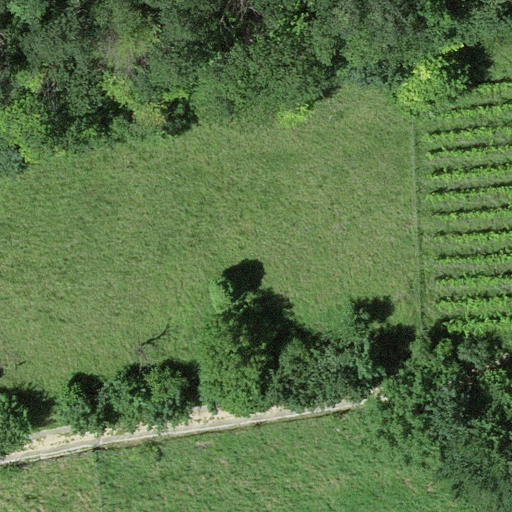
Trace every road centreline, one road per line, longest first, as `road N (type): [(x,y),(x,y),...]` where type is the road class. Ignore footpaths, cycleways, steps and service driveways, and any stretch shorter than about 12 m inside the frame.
road 1 (track): [(511,371),(0,453)]
road 2 (track): [(0,45),(212,0)]
